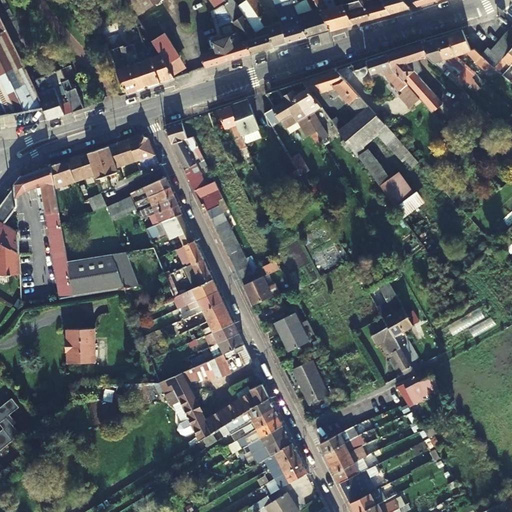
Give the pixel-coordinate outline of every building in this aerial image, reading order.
[(130,0),(139,12),(159,0),(130,0)] [(224,0),(211,0),(218,9),(215,10),(223,36),(211,40),(214,51),(200,55),(205,68),(251,54),(251,52),(247,41),(246,41),(224,4),(227,2),(224,0)] [(273,46),(264,26),(255,32),(236,2),(234,0),(224,0),(227,2),(224,4),(246,41),(247,41),(251,52),(251,54),(273,47),(273,46)] [(282,29),(279,21),(272,23),(255,0),(247,0),(264,26),(273,46),(273,47),(287,43),(287,42),(282,29)] [(297,2),(295,0),(288,0),(283,3),(289,15),(285,17),(289,27),(282,29),(287,42),(287,43),(307,37),(306,36),(297,15),(292,5),(297,2)] [(328,29),(312,0),(306,0),(312,10),(309,11),(309,12),(297,15),(306,36),(307,37),(329,31),(328,29)] [(352,22),(340,4),(327,8),(322,0),(312,0),(328,29),(329,31),(353,24),(352,22)] [(358,0),(351,0),(340,4),(352,22),(353,24),(371,19),(371,17),(358,0)] [(379,0),(358,0),(371,17),(371,19),(390,13),(389,12),(379,0)] [(409,8),(402,0),(379,0),(389,12),(390,13),(409,8)] [(0,116),(44,108),(42,102),(38,94),(31,80),(0,17),(0,116)] [(159,23),(146,31),(152,41),(165,33),(159,23)] [(448,35),(457,54),(466,51),(483,69),(475,72),(482,78),(500,72),(495,67),(485,58),(482,54),(475,48),(470,50),(462,30),(461,29),(447,33),(448,35)] [(511,36),(508,33),(505,31),(501,37),(503,39),(511,47),(511,45),(511,36)] [(155,46),(167,65),(180,57),(165,33),(152,41),(155,46)] [(475,72),(457,54),(448,35),(447,33),(436,37),(437,39),(446,58),(450,62),(460,72),(462,76),(475,72)] [(427,55),(433,62),(439,60),(446,66),(450,62),(446,58),(437,39),(436,37),(422,42),(423,43),(427,55)] [(501,37),(496,43),(497,44),(497,45),(507,52),(511,47),(503,39),(501,37)] [(122,52),(125,59),(128,65),(129,65),(138,88),(139,90),(161,82),(160,81),(152,56),(149,57),(147,49),(144,40),(120,47),(122,52)] [(406,84),(431,111),(441,101),(417,74),(421,70),(417,59),(427,55),(423,43),(422,42),(387,53),(387,55),(391,67),(392,67),(406,84)] [(496,43),(490,50),(492,51),(501,59),(507,52),(497,45),(497,44),(496,43)] [(511,45),(511,47),(507,52),(501,59),(499,61),(503,64),(511,54),(511,45)] [(160,81),(161,82),(174,77),(173,76),(172,74),(167,65),(155,46),(147,49),(149,57),(152,56),(160,81)] [(111,51),(109,52),(111,56),(122,52),(120,47),(111,51)] [(492,51),(490,50),(487,48),(482,54),(485,58),(495,67),(496,65),(498,63),(499,61),(501,59),(492,51)] [(387,53),(366,60),(371,73),(391,67),(387,55),(387,53)] [(186,66),(180,57),(167,65),(172,74),(186,66)] [(128,65),(125,59),(114,63),(126,92),(127,94),(139,90),(138,88),(129,65),(128,65)] [(452,80),(462,76),(460,72),(450,62),(446,66),(442,70),(452,80)] [(496,65),(495,67),(500,72),(503,74),(504,73),(506,70),(498,63),(496,65)] [(367,69),(366,65),(353,69),(354,73),(356,75),(357,76),(359,76),(360,76),(362,76),(363,75),(365,74),(366,72),(367,70),(367,69)] [(406,84),(392,67),(386,73),(400,89),(406,84)] [(306,87),(311,95),(325,86),(335,97),(340,93),(358,113),(368,105),(366,104),(358,94),(337,71),(336,70),(302,81),(302,83),(306,87)] [(511,79),(511,76),(506,70),(504,73),(503,74),(510,81),(511,80),(511,79)] [(31,80),(38,94),(61,87),(54,71),(31,80)] [(478,90),(482,85),(473,76),(468,81),(478,90)] [(62,83),(63,86),(72,113),(83,109),(76,86),(73,87),(70,80),(62,83)] [(61,87),(38,94),(42,102),(44,108),(47,119),(64,114),(64,115),(72,113),(63,86),(61,87)] [(295,93),(317,130),(322,126),(313,112),(321,107),(311,95),(306,87),(295,93)] [(264,112),(271,124),(280,119),(285,127),(292,123),(293,118),(290,113),(292,112),(297,120),(301,118),(316,143),(322,140),(317,130),(295,93),(292,89),(282,95),(285,100),(264,112)] [(358,94),(366,104),(372,99),(364,89),(358,94)] [(244,100),(230,105),(231,106),(235,117),(235,118),(241,135),(260,128),(250,104),(247,105),(244,100)] [(230,105),(218,109),(225,128),(231,125),(246,163),(252,161),(241,135),(235,118),(235,117),(231,106),(230,105)] [(339,132),(357,157),(366,150),(362,144),(377,131),(385,124),(374,112),(368,105),(358,113),(342,126),(338,130),(339,132)] [(192,136),(200,151),(207,149),(204,143),(202,134),(215,130),(209,113),(209,112),(181,121),(181,123),(186,139),(192,136)] [(335,117),(330,120),(338,130),(342,126),(335,117)] [(222,196),(207,166),(201,169),(208,183),(206,184),(194,159),(202,155),(200,151),(192,136),(186,139),(181,123),(181,121),(165,127),(171,144),(201,203),(203,202),(239,278),(252,272),(217,198),(222,196)] [(395,136),(385,124),(377,131),(386,143),(395,136)] [(296,167),(296,168),(304,164),(297,152),(295,154),(282,132),(277,136),(287,151),(296,167)] [(110,155),(107,146),(97,150),(86,154),(89,163),(81,165),(78,157),(66,161),(67,164),(60,166),(59,163),(50,166),(50,168),(54,190),(74,183),(94,176),(95,180),(106,176),(116,172),(115,169),(136,161),(155,155),(147,137),(141,135),(134,137),(136,141),(129,143),(128,139),(116,143),(119,152),(110,155)] [(235,170),(220,140),(215,142),(224,161),(219,164),(225,175),(235,170)] [(296,167),(287,151),(277,157),(285,173),(288,172),(296,185),(300,182),(293,169),(296,167)] [(50,168),(50,166),(20,177),(13,184),(14,187),(0,204),(0,242),(18,253),(18,254),(20,253),(19,233),(4,224),(16,207),(15,198),(28,190),(35,188),(37,197),(41,197),(55,195),(54,190),(50,168)] [(399,171),(380,185),(397,206),(416,193),(399,171)] [(164,177),(143,187),(145,191),(135,196),(133,191),(129,193),(131,197),(133,202),(135,202),(138,200),(147,197),(169,188),(170,187),(165,176),(164,177)] [(478,225),(511,192),(511,186),(507,181),(470,217),(478,225)] [(169,188),(147,197),(151,205),(173,196),(174,196),(170,187),(169,188)] [(88,200),(93,211),(105,205),(100,194),(88,200)] [(55,195),(41,197),(45,215),(58,212),(55,195)] [(173,196),(151,205),(154,214),(167,208),(176,205),(178,204),(174,196),(173,196)] [(133,202),(131,197),(106,208),(112,220),(136,210),(133,202)] [(133,202),(136,210),(137,211),(139,211),(142,209),(138,200),(135,202),(133,202)] [(158,223),(163,221),(181,214),(182,213),(178,204),(176,205),(167,208),(154,214),(158,223)] [(137,211),(141,220),(142,219),(146,218),(142,209),(139,211),(137,211)] [(73,295),(67,261),(64,245),(58,212),(45,215),(51,248),(59,298),(71,296),(73,297),(73,295)] [(181,214),(163,221),(171,238),(179,235),(184,245),(193,241),(194,240),(182,213),(181,214)] [(141,220),(144,228),(146,227),(149,226),(146,218),(142,219),(141,220)] [(144,228),(151,243),(160,240),(153,225),(149,226),(146,227),(144,228)] [(184,245),(176,249),(184,266),(191,263),(192,265),(202,261),(203,260),(194,240),(193,241),(184,245)] [(0,275),(7,275),(7,276),(11,275),(10,275),(19,274),(18,254),(18,253),(0,242),(0,275)] [(68,261),(67,261),(73,295),(73,297),(122,288),(123,288),(111,255),(111,253),(89,257),(68,261)] [(111,255),(123,288),(124,289),(138,286),(124,253),(111,255)] [(265,271),(279,266),(276,260),(275,258),(274,259),(261,263),(265,271)] [(213,279),(203,260),(202,261),(192,265),(191,263),(184,266),(183,267),(192,289),(211,280),(213,279)] [(160,265),(165,275),(166,275),(170,273),(165,263),(160,265)] [(175,297),(179,295),(170,273),(166,275),(165,275),(173,294),(174,297),(175,297)] [(271,296),(267,286),(263,277),(243,286),(252,305),(253,304),(271,296)] [(174,297),(167,300),(170,308),(177,305),(176,302),(194,294),(197,299),(216,290),(217,289),(213,279),(211,280),(192,289),(179,295),(175,297),(174,297)] [(378,288),(402,330),(411,325),(387,281),(377,287),(378,288)] [(271,296),(279,292),(274,283),(267,286),(271,296)] [(378,310),(381,315),(387,326),(393,336),(402,330),(378,288),(377,287),(373,289),(383,307),(378,310)] [(197,299),(189,302),(192,308),(180,314),(183,319),(221,302),(223,301),(217,289),(216,290),(197,299)] [(199,325),(207,321),(226,313),(228,312),(223,301),(221,302),(183,319),(177,321),(182,331),(187,328),(185,324),(197,319),(199,325)] [(274,321),(281,335),(283,334),(291,349),(308,340),(294,311),(274,321)] [(226,313),(207,321),(210,327),(190,336),(192,341),(232,323),(233,323),(228,312),(226,313)] [(183,319),(180,314),(180,313),(159,322),(161,328),(177,321),(183,319)] [(238,333),(233,323),(232,323),(192,341),(188,343),(190,349),(209,340),(212,345),(237,333),(238,333)] [(393,336),(387,326),(371,335),(375,344),(384,340),(402,373),(411,368),(410,367),(393,336)] [(94,328),(66,328),(67,340),(66,340),(66,350),(67,350),(67,362),(95,362),(94,328)] [(212,345),(210,345),(212,351),(193,360),(195,366),(242,345),(243,344),(238,333),(237,333),(212,345)] [(288,350),(291,349),(283,334),(281,335),(288,350)] [(414,367),(421,363),(420,362),(417,357),(411,360),(414,367)] [(309,403),(328,394),(311,359),(292,368),(309,403)] [(413,379),(421,398),(423,397),(422,395),(439,386),(429,372),(428,370),(412,378),(413,379)] [(227,423),(269,397),(262,383),(250,391),(251,393),(240,399),(240,398),(205,419),(181,372),(168,379),(174,391),(198,440),(227,423)] [(246,383),(250,391),(262,383),(259,376),(246,383)] [(400,393),(406,402),(407,404),(421,398),(413,379),(412,378),(396,386),(396,387),(400,393)] [(174,391),(168,379),(158,383),(153,386),(159,398),(174,391)] [(269,397),(227,423),(231,431),(274,406),(269,397)] [(0,422),(18,407),(11,398),(0,407),(0,422)] [(411,410),(407,404),(406,402),(404,402),(400,404),(406,413),(410,411),(411,410)] [(274,406),(231,431),(237,441),(278,415),(274,406)] [(310,424),(315,434),(316,433),(351,416),(350,413),(342,416),(340,411),(310,424)] [(416,418),(422,427),(428,437),(433,445),(437,442),(431,433),(433,432),(422,413),(416,417),(416,418)] [(278,415),(237,441),(241,449),(247,445),(283,425),(278,415)] [(321,442),(342,431),(340,426),(353,420),(351,416),(316,433),(315,434),(320,443),(321,442)] [(0,449),(8,444),(18,457),(23,453),(12,439),(16,436),(5,422),(1,426),(3,428),(0,430),(0,449)] [(360,427),(362,432),(372,428),(370,423),(360,427)] [(321,442),(320,443),(324,452),(326,452),(360,433),(355,424),(342,431),(321,442)] [(368,441),(376,437),(375,433),(387,427),(386,424),(373,430),(373,429),(364,433),(368,441)] [(283,425),(247,445),(257,463),(264,459),(292,443),(283,425)] [(326,452),(324,452),(329,462),(331,461),(354,448),(355,448),(360,445),(365,442),(360,433),(326,452)] [(292,443),(264,459),(270,468),(297,452),(292,443)] [(329,462),(334,471),(335,471),(362,457),(366,455),(360,445),(355,448),(354,448),(331,461),(329,462)] [(0,470),(16,458),(11,451),(0,459),(0,470)] [(302,462),(297,452),(270,468),(269,469),(274,478),(278,476),(302,462)] [(367,468),(362,457),(335,471),(334,471),(339,483),(341,482),(357,473),(365,469),(366,469),(367,468)] [(277,484),(279,488),(307,472),(302,462),(278,476),(281,482),(277,484)] [(365,469),(357,473),(361,480),(370,476),(366,469),(365,469)] [(351,502),(368,493),(361,480),(357,473),(341,482),(339,483),(350,502),(351,502)] [(357,511),(377,502),(394,494),(392,489),(379,495),(376,489),(368,493),(351,502),(350,502),(354,511),(357,511)] [(297,511),(298,511),(286,493),(271,502),(266,495),(253,503),(258,509),(264,505),(268,511),(297,511)] [(388,511),(397,507),(395,502),(381,509),(377,502),(357,511),(388,511)]
